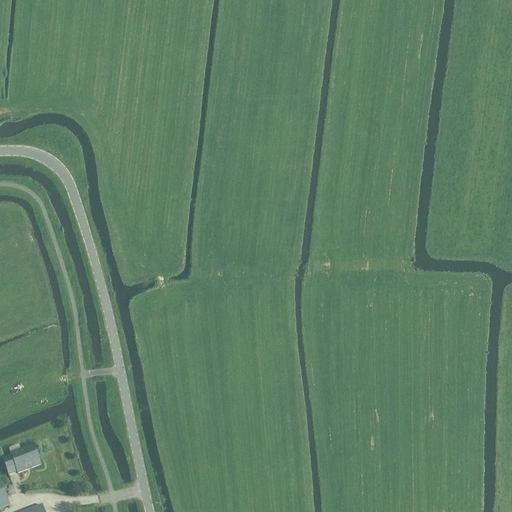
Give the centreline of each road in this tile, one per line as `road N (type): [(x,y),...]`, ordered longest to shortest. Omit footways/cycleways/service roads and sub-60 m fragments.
road 1 (track): [(367,0),(360,227),(411,511)]
road 2 (tertiary): [(150,511),(69,183),(44,158),(0,153)]
road 3 (track): [(66,0),(14,112),(0,114)]
